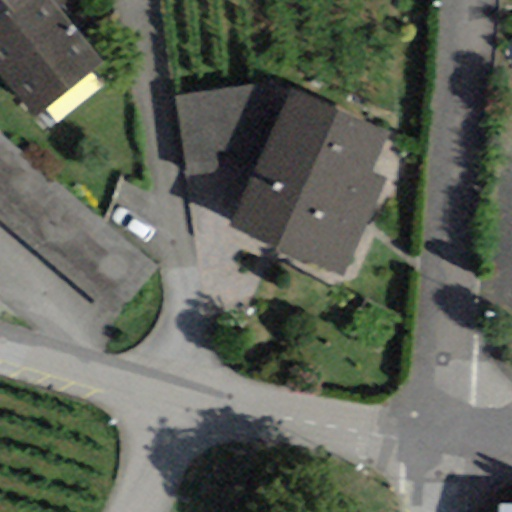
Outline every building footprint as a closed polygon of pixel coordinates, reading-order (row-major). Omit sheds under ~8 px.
[(62,0),(26,0),(0,21),(0,74),(36,118),(104,63),(59,8),(65,3),(62,0)] [(0,0),(0,21),(26,0),(0,0)] [(274,84),(176,97),(189,188),(239,205),(292,90),(274,84)] [(239,205),(228,227),(340,278),(386,177),(371,170),(388,134),(292,90),(239,205)] [(0,221),(112,318),(155,268),(0,134),(0,221)]
